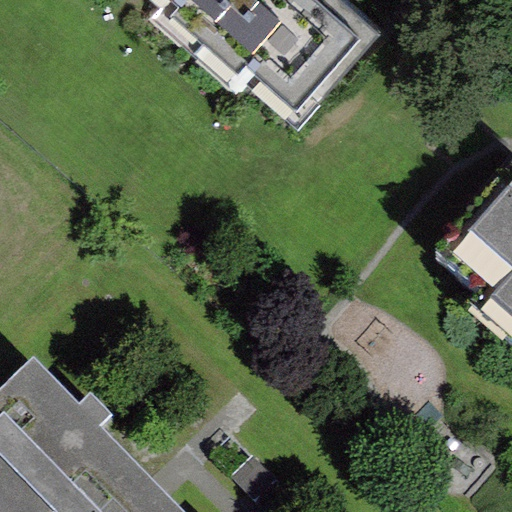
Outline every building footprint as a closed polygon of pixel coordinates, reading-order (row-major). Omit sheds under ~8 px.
[(340,0),(171,0),(297,117),(376,33),(340,0)] [(511,331),(511,179),(436,262),(511,331)] [(156,493),(33,362),(0,393),(0,511),(146,511),(161,498),(156,493)] [(252,460),(232,480),(263,511),(291,511),(298,507),(252,460)] [(174,511),(161,498),(146,511),(174,511)]
